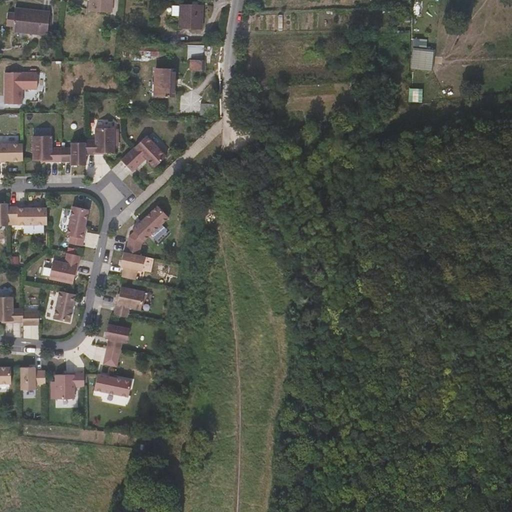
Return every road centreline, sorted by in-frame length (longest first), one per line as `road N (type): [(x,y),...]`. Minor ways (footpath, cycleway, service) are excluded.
road 1 (track): [(228,139),(217,184),(234,272),(242,386),(239,511)]
road 2 (residential): [(0,189),(93,191),(109,216),(81,338),(67,348),(0,342)]
road 3 (residential): [(236,0),(228,139)]
